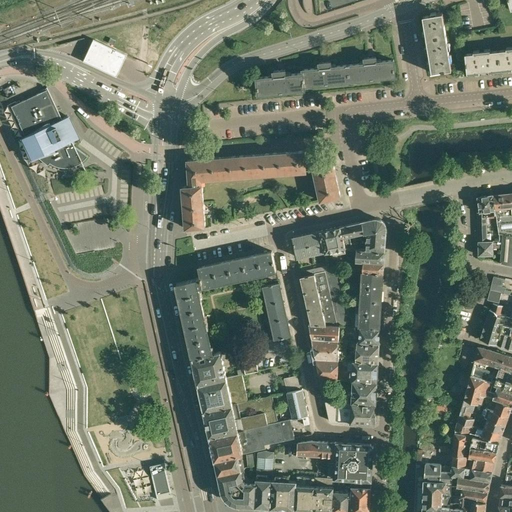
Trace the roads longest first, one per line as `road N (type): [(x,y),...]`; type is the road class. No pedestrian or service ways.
road 1 (tertiary): [(208,511),(156,273),(166,107)]
road 2 (residential): [(382,432),(319,422),(274,229),(361,210)]
road 3 (tertiary): [(166,107),(194,98),(240,61),(400,7)]
road 4 (residential): [(382,432),(393,203)]
road 5 (tertiary): [(166,107),(54,60),(0,61)]
road 6 (residential): [(361,210),(347,115),(417,103)]
road 7 (tertiary): [(249,12),(199,31),(183,47),(166,82),(166,107)]
road 8 (tertiary): [(166,107),(193,63),(249,12)]
